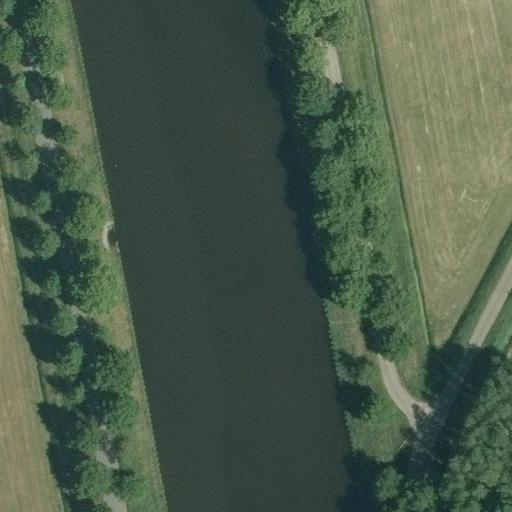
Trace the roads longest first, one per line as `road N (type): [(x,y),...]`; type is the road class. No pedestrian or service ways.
road 1 (unclassified): [(115,511),(17,0)]
road 2 (unclassified): [(430,427),(393,387),(384,360),(316,0)]
road 3 (unclassified): [(430,427),(511,269)]
